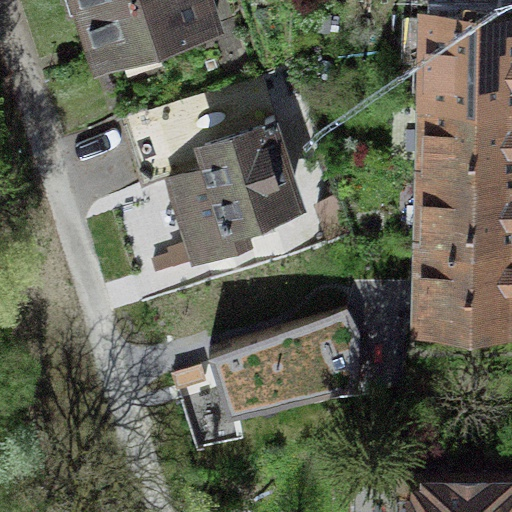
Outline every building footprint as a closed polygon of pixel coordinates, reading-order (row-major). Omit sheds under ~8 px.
[(82,0),(85,8),(110,0),(82,0)] [(213,25),(205,0),(110,0),(85,8),(94,35),(102,61),(213,25)] [(425,95),(511,96),(511,11),(492,11),(427,10),(427,16),(401,15),(400,59),(426,59),(425,95)] [(423,165),(511,166),(511,96),(425,95),(423,165)] [(181,216),(194,255),(251,237),(244,216),(288,202),(263,124),(204,143),(210,163),(168,176),(181,216)] [(422,235),(511,237),(511,166),(423,165),(422,235)] [(511,237),(422,235),(420,320),(478,322),(478,331),(509,332),(509,322),(511,322),(511,237)] [(221,418),(334,399),(328,367),(363,361),(347,269),(199,295),(221,418)] [(511,511),(511,471),(487,471),(487,469),(467,469),(448,468),(448,470),(408,469),(406,511),(511,511)]
